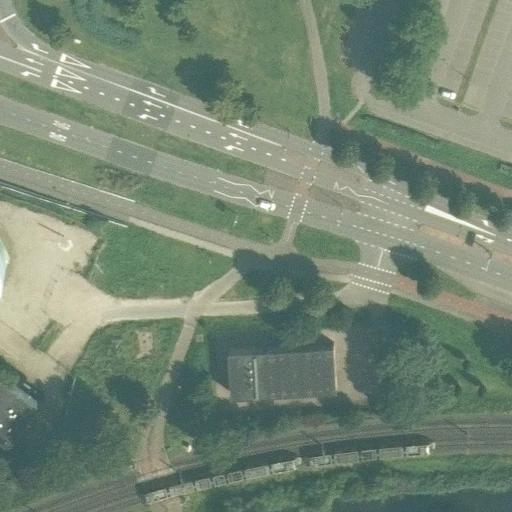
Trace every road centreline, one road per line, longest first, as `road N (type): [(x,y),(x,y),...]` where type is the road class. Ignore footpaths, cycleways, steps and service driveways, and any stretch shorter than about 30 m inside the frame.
road 1 (secondary): [(511,243),(353,167),(36,47),(17,33),(1,0)]
road 2 (secondary): [(511,245),(0,59)]
road 3 (secondary): [(0,108),(511,278)]
